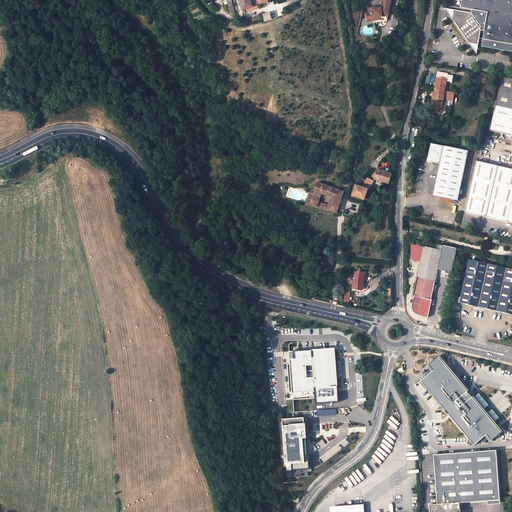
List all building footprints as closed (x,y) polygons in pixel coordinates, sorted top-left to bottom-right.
[(253,7),(251,0),(240,0),(244,11),(253,7)] [(385,16),(388,0),(380,0),(379,5),(380,5),(380,8),(376,8),(376,7),(375,7),(369,8),(370,17),(376,17),(385,16)] [(481,30),(485,31),(483,39),(511,44),(511,0),(462,0),(462,1),(461,7),(472,9),(471,13),(444,8),(477,54),(481,30)] [(370,17),(369,8),(366,8),(367,13),(364,13),(365,22),(377,20),(376,17),(370,17)] [(265,22),(273,19),(271,12),(263,15),(265,22)] [(511,44),(483,39),(482,47),(511,51),(511,44)] [(436,90),(445,92),(448,74),(439,72),(436,90)] [(491,131),(511,135),(511,79),(503,78),(491,131)] [(442,114),(445,92),(436,90),(432,112),(442,114)] [(447,101),(454,102),(456,93),(448,92),(447,101)] [(468,150),(431,143),(427,161),(439,164),(433,195),(458,200),(468,150)] [(499,165),(478,160),(466,212),(487,216),(499,165)] [(511,167),(499,165),(487,216),(511,221),(511,167)] [(392,174),(378,169),(375,178),(390,183),(392,174)] [(368,179),(362,188),(368,189),(373,181),(368,179)] [(306,206),(317,208),(318,202),(321,193),(331,196),(341,198),(343,192),(316,182),(314,194),(310,193),(306,206)] [(365,199),(368,189),(362,188),(356,186),(353,195),(365,199)] [(331,196),(329,205),(338,208),(341,198),(331,196)] [(223,205),(229,209),(234,201),(229,198),(223,205)] [(328,211),(329,205),(318,202),(317,208),(328,211)] [(232,211),(229,209),(223,205),(221,209),(230,215),(232,211)] [(415,259),(422,261),(425,247),(412,244),(409,256),(416,258),(415,259)] [(435,288),(436,284),(444,250),(425,247),(422,261),(415,296),(416,296),(433,300),(435,288)] [(511,270),(471,260),(461,302),(511,315),(511,270)] [(365,272),(359,271),(357,289),(363,290),(365,272)] [(433,300),(416,296),(414,307),(420,309),(430,311),(433,300)] [(429,317),(430,311),(420,309),(418,315),(429,317)] [(317,350),(312,350),(289,352),(293,399),(338,396),(335,349),(317,350)] [(456,372),(442,355),(430,365),(433,369),(420,379),(450,415),(476,446),(489,435),(493,440),(505,431),(472,391),(463,381),(456,372)] [(486,406),(489,404),(484,397),(481,399),(486,406)] [(295,471),(310,470),(309,440),(310,440),(309,425),(307,425),(306,418),(283,420),(286,466),(295,465),(295,471)] [(496,451),(433,455),(436,503),(430,504),(430,511),(455,511),(455,502),(500,499),(496,451)]
